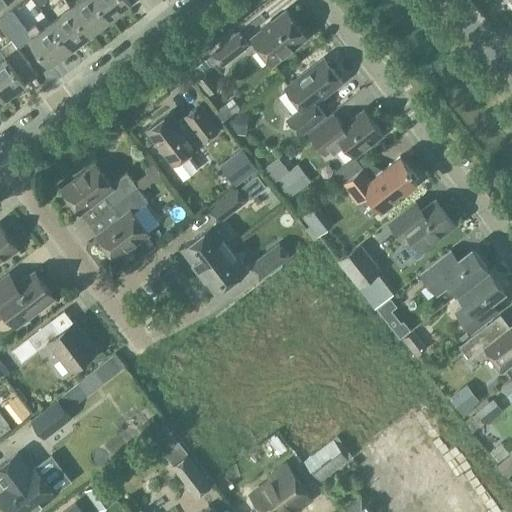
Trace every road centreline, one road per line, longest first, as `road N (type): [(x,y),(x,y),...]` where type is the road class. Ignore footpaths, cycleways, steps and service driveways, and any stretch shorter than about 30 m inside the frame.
road 1 (residential): [(511,249),(319,0)]
road 2 (residential): [(0,150),(198,0)]
road 3 (residential): [(105,297),(0,160)]
road 4 (residential): [(202,313),(142,346),(105,297)]
